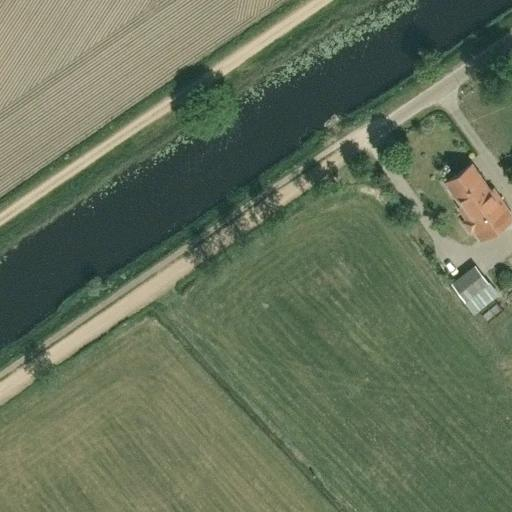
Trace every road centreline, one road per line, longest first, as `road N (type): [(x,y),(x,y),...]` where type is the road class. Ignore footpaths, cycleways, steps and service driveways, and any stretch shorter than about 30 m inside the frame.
road 1 (track): [(0,391),(361,141)]
road 2 (track): [(0,219),(320,0)]
road 3 (unclassified): [(361,141),(511,40)]
